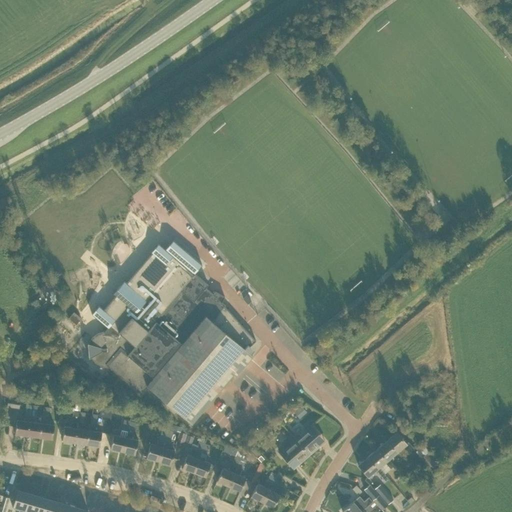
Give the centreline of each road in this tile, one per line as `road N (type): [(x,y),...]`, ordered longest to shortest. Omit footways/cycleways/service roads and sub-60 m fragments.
road 1 (primary): [(0,136),(214,0)]
road 2 (residential): [(356,432),(188,247)]
road 3 (track): [(0,246),(109,166),(188,247)]
road 4 (residential): [(0,457),(140,479),(224,511)]
